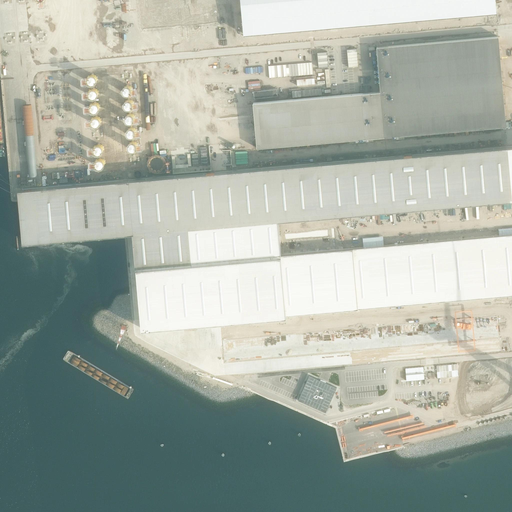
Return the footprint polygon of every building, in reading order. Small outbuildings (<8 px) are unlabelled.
[(495,0),(241,0),(244,34),(496,12),(495,0)] [(380,91),(251,102),(255,148),(506,126),(498,36),(376,47),(380,91)] [(349,66),(359,65),(357,48),(347,49),(349,66)] [(327,51),(317,52),(318,67),(328,67),(327,51)] [(128,180),(22,189),(26,242),(133,233),(189,228),(278,220),(331,216),(511,199),(511,146),(508,147),(128,180)] [(331,216),(278,220),(281,254),(334,250),(331,216)] [(192,265),(136,270),(141,319),(141,329),(287,316),(286,315),(511,294),(511,234),(334,250),(281,254),(278,220),(189,228),(192,265)] [(459,230),(460,221),(449,221),(449,229),(452,229),(452,230),(459,230)] [(189,228),(133,233),(136,270),(192,265),(189,228)] [(309,375),(298,400),(325,412),(336,387),(309,375)]
